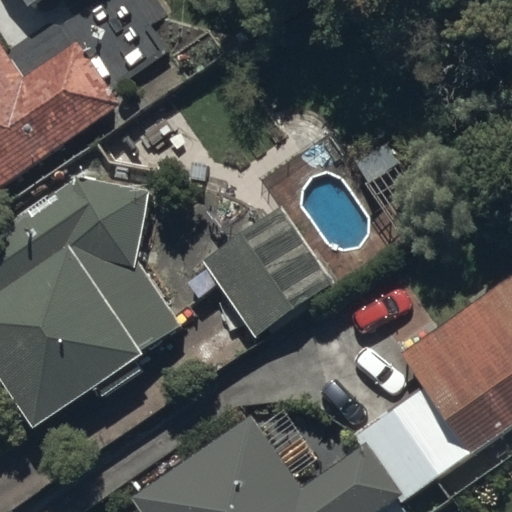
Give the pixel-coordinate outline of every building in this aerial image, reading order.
[(30,0),(37,10),(51,0),(30,0)] [(0,32),(0,190),(128,106),(86,43),(31,79),(0,32)] [(0,370),(40,430),(102,388),(109,399),(152,371),(145,361),(155,354),(152,350),(185,328),(144,266),(156,192),(85,176),(0,234),(0,370)] [(286,206),(208,263),(263,339),(341,282),(286,206)] [(262,419),(146,497),(156,511),(390,511),(511,431),(511,282),(408,352),(433,388),(361,436),(369,448),(308,489),(262,419)]
